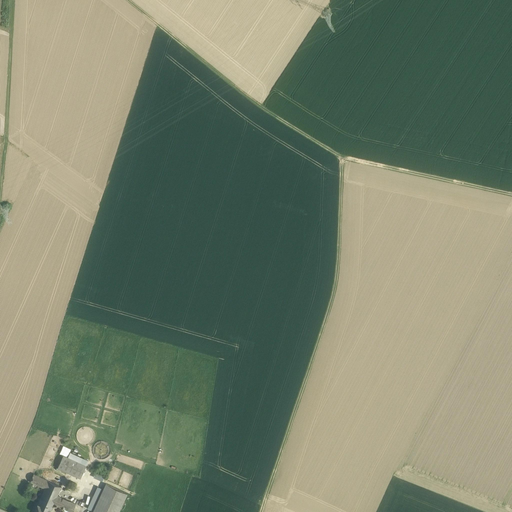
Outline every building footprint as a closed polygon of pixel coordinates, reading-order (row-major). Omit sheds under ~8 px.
[(70,452),(68,457),(86,466),(88,461),(70,452)] [(68,457),(63,455),(58,467),(81,477),(86,466),(68,457)] [(48,480),(34,474),(30,482),(45,488),(48,480)] [(61,486),(48,480),(45,488),(40,498),(53,504),(54,503),(57,495),(61,486)] [(106,483),(92,511),(118,511),(127,494),(106,483)] [(93,510),(103,489),(97,487),(88,508),(93,510)] [(75,504),(57,495),(54,503),(61,507),(60,507),(65,509),(65,508),(72,511),(76,504),(75,503),(75,504)] [(49,511),(53,504),(40,498),(40,499),(34,511),(35,511),(49,511)]
